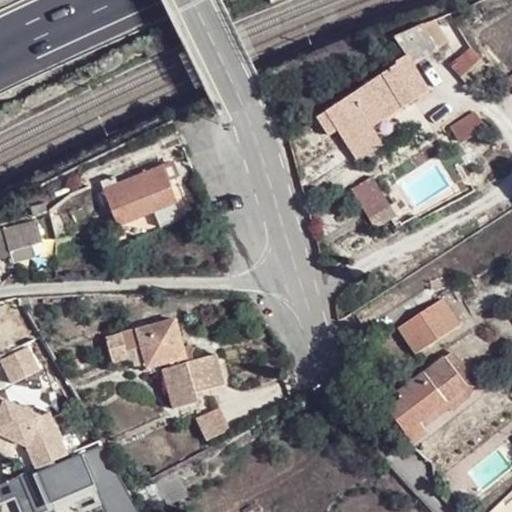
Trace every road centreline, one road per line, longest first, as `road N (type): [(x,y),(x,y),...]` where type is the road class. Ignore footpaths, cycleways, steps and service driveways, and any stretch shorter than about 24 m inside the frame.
road 1 (residential): [(0,293),(296,281)]
road 2 (residential): [(448,511),(335,383),(296,281)]
road 3 (unknown): [(308,308),(438,245),(511,196)]
road 4 (residential): [(296,281),(247,111)]
road 5 (residential): [(193,0),(247,111)]
